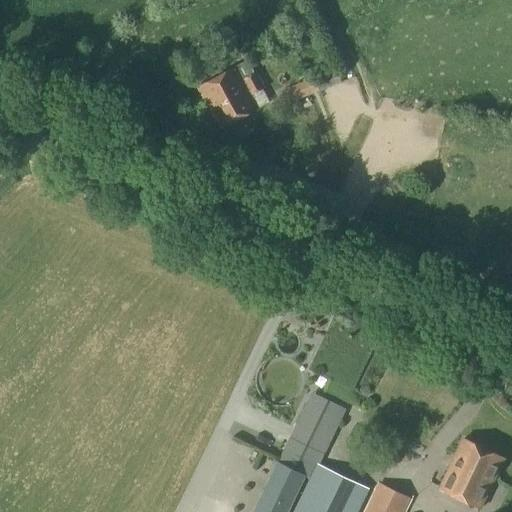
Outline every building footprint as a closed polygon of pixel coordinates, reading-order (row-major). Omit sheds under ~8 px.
[(243,80),(235,67),(197,88),(220,130),(259,109),(251,95),(264,88),(256,73),(243,80)] [(299,107),(322,88),(313,77),(290,96),(299,107)] [(221,156),(196,143),(189,158),(214,170),(221,156)] [(352,236),(364,211),(298,181),(286,206),(352,236)] [(333,316),(307,370),(329,381),(324,391),(362,409),(368,396),(359,392),(388,331),(335,305),(330,315),(333,316)] [(356,511),(368,490),(331,472),(318,466),(341,422),(306,404),(252,511),(286,511),(305,476),(312,479),(295,511),(356,511)] [(479,510),(504,459),(464,439),(439,490),(479,510)] [(403,511),(409,501),(379,486),(366,511),(403,511)]
